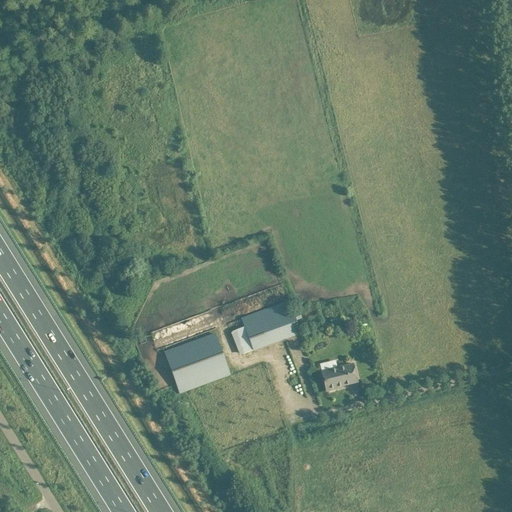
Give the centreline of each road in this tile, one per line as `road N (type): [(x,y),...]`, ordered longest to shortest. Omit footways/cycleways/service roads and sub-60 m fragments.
road 1 (motorway): [(161,511),(0,253)]
road 2 (motorway): [(0,312),(124,511)]
